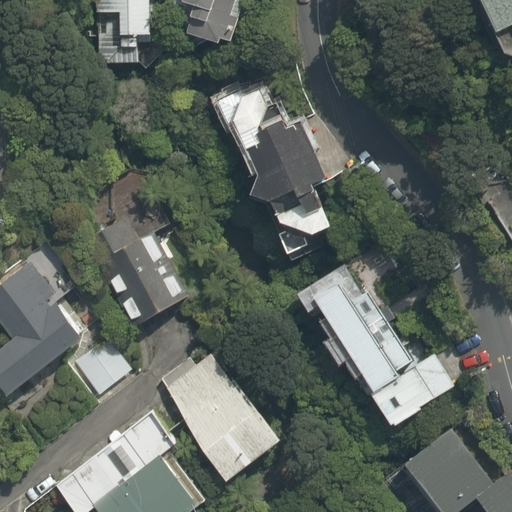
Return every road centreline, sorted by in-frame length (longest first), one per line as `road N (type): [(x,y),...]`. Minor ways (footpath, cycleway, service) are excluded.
road 1 (residential): [(315,0),(316,53),(334,106),(370,151),(426,199),(488,320),(511,398)]
road 2 (residential): [(143,385),(0,492)]
